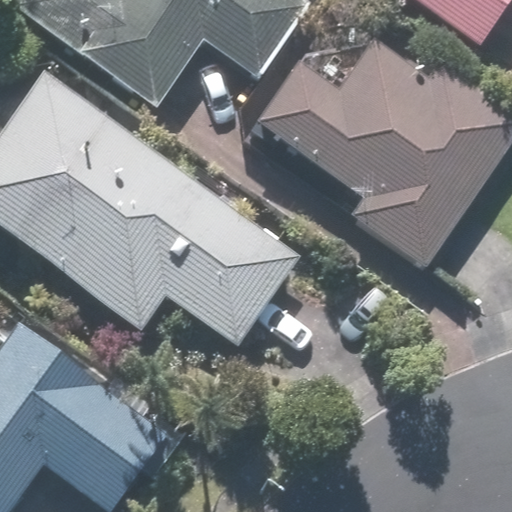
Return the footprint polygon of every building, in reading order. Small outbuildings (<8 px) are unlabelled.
[(11,0),(0,16),(0,22),(137,121),(190,47),(246,88),(296,20),(269,0),(11,0)] [(386,0),(463,55),(502,0),(386,0)] [(318,102),(282,76),(240,142),(348,212),(338,227),(417,278),(508,137),(425,83),(416,97),(350,53),(318,102)] [(285,269),(20,93),(0,122),(0,252),(130,339),(149,311),(224,360),(285,269)] [(0,350),(0,511),(5,511),(32,477),(80,511),(105,511),(158,442),(12,335),(0,350)]
